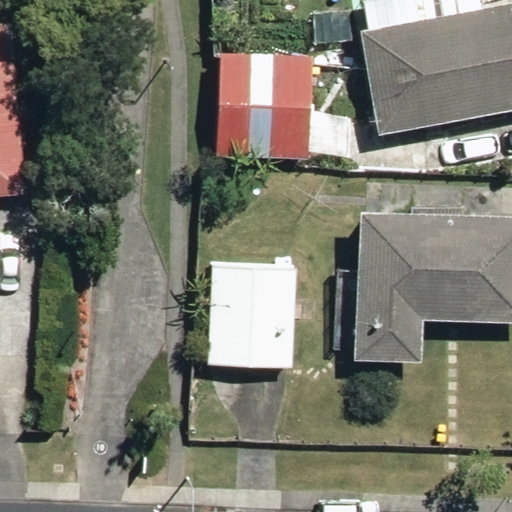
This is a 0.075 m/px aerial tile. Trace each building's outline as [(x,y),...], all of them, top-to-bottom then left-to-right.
[(511,3),(359,34),(380,138),(511,112),(511,3)] [(0,24),(0,197),(25,196),(14,24),(0,24)] [(218,157),(308,158),(309,55),(219,54),(218,157)] [(356,363),(422,367),(424,322),(511,325),(511,222),(362,216),(356,363)] [(211,366),(295,367),(296,262),(212,262),(211,366)]
